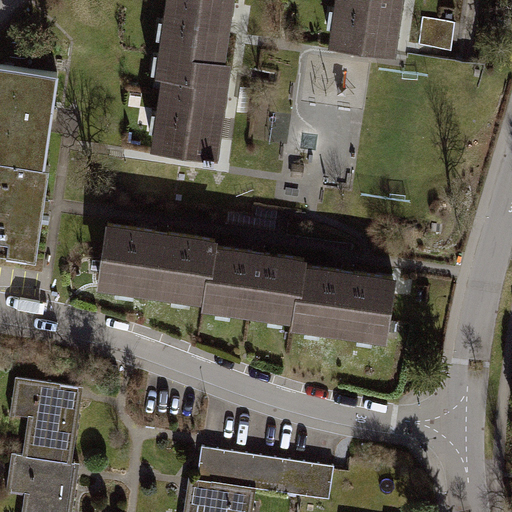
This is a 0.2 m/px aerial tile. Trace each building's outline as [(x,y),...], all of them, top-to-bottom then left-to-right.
[(238,0),(155,0),(151,39),(232,49),(238,0)] [(401,0),(321,0),(317,41),(397,50),(401,0)] [(455,21),(424,16),(419,44),(451,48),(455,21)] [(232,50),(151,40),(139,133),(221,143),(232,50)] [(1,59),(0,69),(0,156),(50,163),(62,66),(1,59)] [(0,156),(0,254),(38,259),(50,163),(0,156)] [(206,240),(96,221),(84,285),(195,304),(206,240)] [(299,256),(206,240),(195,304),(288,320),(299,256)] [(390,272),(299,256),(288,320),(379,336),(390,272)] [(85,387),(19,377),(13,413),(34,416),(29,454),(74,460),(84,394),(85,387)] [(334,467),(205,448),(200,481),(258,489),(329,500),(334,467)] [(29,454),(18,452),(12,492),(31,495),(28,511),(75,511),(82,471),(83,462),(74,460),(29,454)] [(195,511),(254,511),(258,489),(200,481),(200,484),(195,511)]
